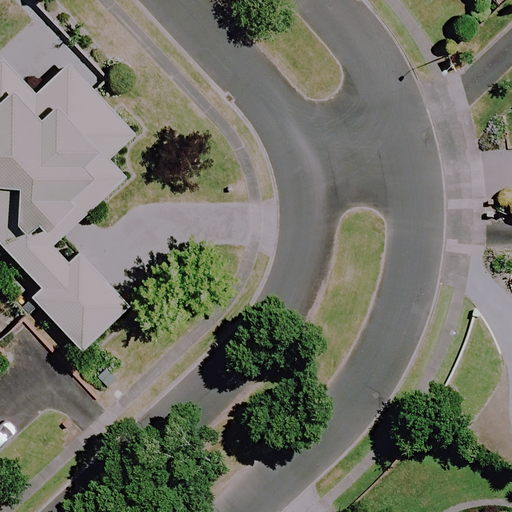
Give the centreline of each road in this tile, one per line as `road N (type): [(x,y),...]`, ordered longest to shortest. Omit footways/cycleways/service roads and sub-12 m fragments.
road 1 (residential): [(66,511),(236,365),(284,310),(298,253),(291,162),(244,86),(165,0)]
road 2 (residential): [(316,0),(392,110),(420,239),(394,330),(346,404),(223,511)]
